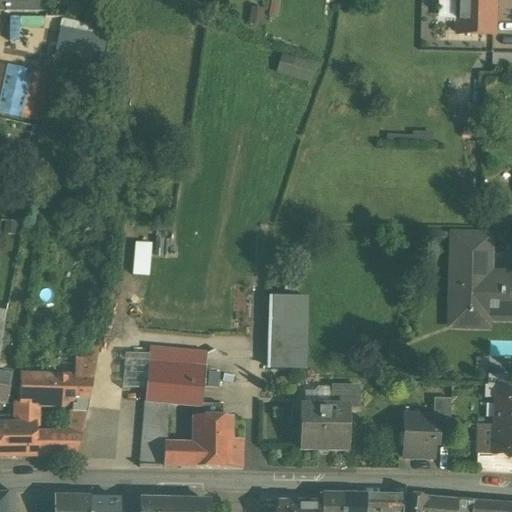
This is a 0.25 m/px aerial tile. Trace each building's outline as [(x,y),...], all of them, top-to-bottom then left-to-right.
[(45,0),(0,0),(0,13),(45,14),(45,0)] [(437,0),(458,1),(457,36),(492,37),(493,0),(437,0)] [(279,54),(274,72),(307,82),(312,65),(279,54)] [(0,114),(39,119),(45,72),(0,65),(0,114)] [(383,134),(383,146),(431,146),(431,134),(383,134)] [(489,240),(453,239),(453,257),(488,258),(489,240)] [(130,276),(147,276),(148,244),(131,243),(130,276)] [(488,258),(453,257),(451,327),(487,328),(487,320),(511,320),(511,277),(488,277),(488,258)] [(273,301),(272,329),(306,329),(308,301),(273,301)] [(272,329),(270,371),(305,372),(306,329),(272,329)] [(149,365),(204,370),(206,342),(151,338),(149,357),(149,365)] [(402,345),(391,342),(386,358),(398,361),(402,345)] [(98,350),(80,350),(80,360),(96,361),(98,350)] [(124,356),(121,391),(146,393),(149,365),(149,357),(124,356)] [(78,360),(77,383),(56,382),(54,407),(71,407),(67,438),(80,437),(96,361),(80,360),(78,360)] [(204,370),(149,365),(146,393),(146,403),(169,405),(198,407),(201,408),(201,407),(204,370)] [(10,377),(0,375),(0,405),(4,406),(10,377)] [(56,382),(21,382),(21,406),(35,408),(54,407),(56,382)] [(511,388),(484,388),(483,400),(495,401),(496,400),(511,400),(511,388)] [(361,389),(332,389),(331,410),(349,410),(360,410),(361,389)] [(511,400),(496,400),(495,401),(494,428),(511,428),(511,400)] [(450,402),(433,401),(432,420),(433,420),(433,437),(449,437),(450,402)] [(169,405),(146,403),(145,416),(169,418),(169,405)] [(35,408),(21,406),(18,406),(14,410),(14,428),(35,431),(35,408)] [(221,407),(201,407),(201,408),(198,407),(196,421),(221,421),(221,407)] [(331,410),(300,410),(299,452),(349,453),(349,410),(331,410)] [(169,418),(145,416),(141,470),(164,470),(165,450),(165,444),(168,445),(169,418)] [(432,420),(404,419),(404,436),(398,436),(398,448),(403,448),(403,460),(432,461),(433,437),(433,420),(432,420)] [(221,421),(196,421),(196,451),(196,471),(242,471),(242,443),(231,443),(230,421),(221,421)] [(35,431),(14,428),(0,429),(0,460),(36,460),(35,439),(35,431)] [(494,428),(477,428),(476,456),(493,456),(494,428)] [(511,428),(494,428),(493,456),(509,457),(508,461),(511,462),(511,461),(511,428)] [(67,438),(35,439),(36,460),(76,460),(80,437),(67,438)] [(196,451),(165,450),(164,470),(196,471),(196,451)] [(493,456),(476,456),(476,474),(511,476),(511,462),(508,461),(509,457),(493,456)] [(16,511),(15,495),(7,496),(7,511),(16,511)] [(341,511),(342,498),(321,498),(320,506),(320,511),(341,511)] [(365,511),(366,499),(342,498),(341,511),(365,511)] [(402,511),(403,499),(366,499),(365,511),(402,511)] [(425,511),(427,501),(403,499),(402,511),(425,511)] [(462,511),(463,504),(427,501),(425,511),(462,511)] [(87,511),(88,502),(54,502),(53,511),(87,511)] [(120,511),(121,502),(88,502),(87,511),(120,511)] [(168,511),(168,503),(138,502),(137,511),(168,511)] [(207,511),(208,504),(168,503),(168,511),(207,511)] [(320,511),(320,506),(274,503),(274,511),(320,511)]
